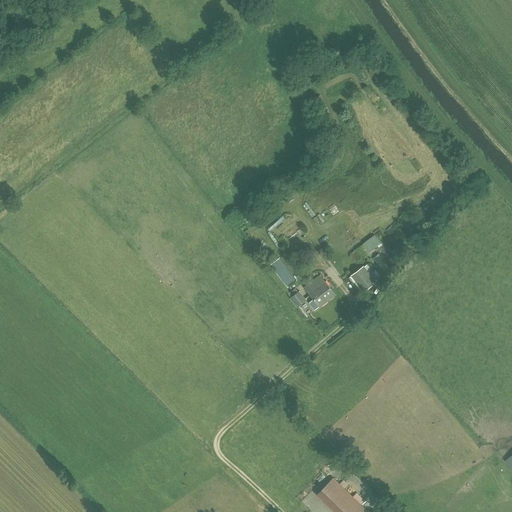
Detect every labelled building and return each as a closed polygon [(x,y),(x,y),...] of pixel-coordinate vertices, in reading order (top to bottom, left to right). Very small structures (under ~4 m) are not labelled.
[(374,248),(381,243),(374,235),(368,240),(374,248)] [(369,252),(364,244),(358,248),(366,258),(376,250),(374,248),(369,252)] [(288,287),(296,281),(297,280),(280,257),(270,264),(288,287)] [(380,278),(368,263),(364,266),(364,265),(351,275),(363,292),(376,283),(376,282),(380,278)] [(319,308),(336,295),(325,280),(320,274),(304,287),(308,293),(319,308)] [(357,290),(353,280),(344,283),(348,293),(357,290)] [(297,306),(305,301),(298,292),(291,298),(297,306)] [(317,498),(331,511),(363,511),(334,482),(317,498)]
